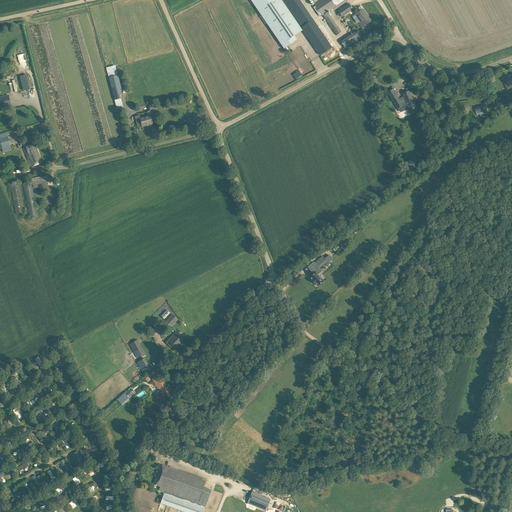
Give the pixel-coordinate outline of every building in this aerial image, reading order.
[(302,30),(299,26),(281,0),(250,0),(284,49),(297,40),(294,36),(302,30)] [(312,0),(316,5),(322,13),(323,15),(327,12),(344,0),(319,0),(312,0)] [(338,11),(342,17),(352,10),(348,4),(338,11)] [(316,5),(313,7),(319,15),(322,13),(316,5)] [(303,8),(293,15),(298,23),(301,28),(311,21),(308,17),(303,8)] [(355,14),(360,21),(358,23),(361,27),(370,21),(366,16),(367,16),(363,9),(355,14)] [(331,19),(327,12),(323,15),(327,21),(331,19)] [(336,26),(331,19),(327,21),(332,28),(336,26)] [(311,21),(301,28),(320,55),(332,47),(313,20),(311,21)] [(341,32),(336,26),(332,28),(337,35),(341,32)] [(363,35),(360,38),(355,32),(341,41),(346,50),(365,37),(363,35)] [(20,64),(26,62),(24,53),(17,55),(20,64)] [(25,88),(29,87),(27,78),(23,79),(21,80),(23,90),(25,90),(25,88)] [(502,93),(504,98),(511,94),(511,88),(507,90),(505,91),(507,96),(504,97),(502,93)] [(394,89),(388,92),(398,108),(401,113),(408,109),(410,114),(417,111),(416,108),(410,91),(403,94),(404,97),(399,99),(397,96),(398,95),(394,89)] [(118,90),(112,92),(115,100),(120,98),(121,98),(118,90)] [(0,97),(0,107),(11,105),(8,95),(0,97)] [(474,107),(477,116),(487,113),(485,104),(474,107)] [(152,116),(150,111),(147,112),(148,116),(140,118),(139,115),(135,116),(137,126),(141,125),(142,127),(153,124),(151,116),(152,116)] [(8,137),(0,138),(0,139),(2,147),(10,145),(8,137)] [(23,148),(29,163),(31,167),(42,163),(35,143),(23,148)] [(412,159),(405,162),(409,171),(416,167),(412,159)] [(48,186),(46,172),(28,175),(29,184),(23,185),(29,219),(37,217),(32,188),(48,186)] [(24,213),(20,188),(19,183),(17,184),(17,181),(12,182),(12,184),(11,185),(16,214),(24,213)] [(313,274),(309,277),(309,278),(312,281),(314,284),(314,283),(316,285),(317,287),(318,286),(319,286),(321,284),(322,284),(321,283),(324,281),(321,277),(318,274),(321,271),(319,268),(318,267),(325,261),(325,260),(327,262),(328,263),(331,261),(333,259),(332,258),(329,255),(328,256),(325,258),(323,256),(314,263),(313,262),(311,264),(313,266),(311,268),(310,269),(313,274)] [(165,322),(169,327),(177,320),(172,315),(165,322)] [(181,333),(178,330),(177,330),(172,335),(174,337),(169,342),(175,348),(179,343),(180,341),(181,342),(184,338),(179,334),(181,333)] [(130,345),(137,357),(145,353),(137,340),(130,345)] [(137,363),(143,372),(149,368),(143,359),(137,363)] [(65,374),(58,378),(62,384),(68,381),(65,374)] [(159,374),(152,379),(158,389),(159,388),(161,392),(158,394),(160,398),(163,395),(163,396),(168,392),(164,385),(165,384),(159,374)] [(12,379),(16,387),(20,385),(16,377),(12,379)] [(117,399),(122,405),(135,393),(131,387),(117,399)] [(66,413),(63,415),(68,423),(72,421),(66,413)] [(44,440),(48,438),(42,429),(38,432),(44,440)] [(66,449),(70,447),(65,438),(62,440),(66,449)] [(32,439),(23,443),(26,450),(35,445),(32,439)] [(92,453),(100,449),(95,439),(87,443),(92,453)] [(159,455),(157,460),(173,467),(176,461),(159,455)] [(56,462),(61,474),(68,470),(63,459),(56,462)] [(160,465),(154,484),(160,486),(167,467),(160,465)] [(167,467),(160,486),(158,491),(164,493),(160,503),(185,511),(203,511),(211,489),(203,486),(205,481),(167,467)] [(34,477),(37,486),(44,484),(41,474),(34,477)] [(32,491),(36,489),(31,482),(28,484),(32,491)] [(269,502),(251,494),(247,503),(265,511),(269,502)]
